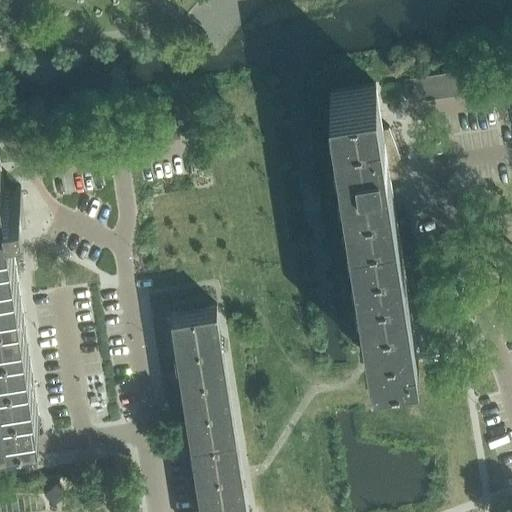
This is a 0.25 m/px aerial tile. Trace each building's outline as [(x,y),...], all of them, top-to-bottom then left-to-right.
[(511,85),(511,84),(511,83),(508,61),(497,63),(501,87),(502,86),(511,84),(511,85)] [(497,63),(486,65),(489,88),(490,88),(490,87),(500,86),(500,87),(501,87),(497,63)] [(486,65),(474,66),(478,90),(479,90),(479,89),(488,88),(489,88),(486,65)] [(474,66),(463,68),(466,92),(467,92),(467,91),(477,89),(477,90),(478,90),(474,66)] [(456,93),(465,91),(465,92),(466,92),(463,68),(451,70),(455,94),(456,93)] [(451,70),(440,72),(443,95),(444,95),(444,94),(454,93),(454,94),(455,94),(451,70)] [(440,72),(428,74),(432,97),(433,97),(433,96),(442,95),(442,96),(443,95),(440,72)] [(431,97),(432,97),(428,74),(417,75),(421,99),(422,99),(421,98),(431,97)] [(417,75),(405,77),(408,101),(410,101),(410,100),(419,98),(419,99),(421,99),(417,75)] [(388,160),(400,155),(389,125),(388,125),(389,126),(383,127),(376,82),(330,89),(333,107),(329,107),(331,118),(334,117),(372,359),(418,352),(391,181),(388,160)] [(177,113),(180,129),(190,128),(187,112),(177,113)] [(170,138),(170,137),(179,136),(179,137),(181,136),(180,129),(177,113),(165,115),(169,138),(170,138)] [(165,115),(154,117),(157,140),(158,140),(158,139),(168,138),(169,138),(165,115)] [(147,142),(147,141),(156,139),(156,140),(157,140),(154,117),(142,118),(146,142),(147,142)] [(135,143),(145,141),(145,142),(146,142),(142,118),(131,120),(134,144),(135,143)] [(133,144),(134,144),(131,120),(119,122),(123,145),(124,145),(124,144),(133,143),(133,144)] [(122,146),(123,145),(119,122),(108,124),(111,147),(112,147),(112,146),(122,145),(122,146)] [(101,149),(101,148),(110,147),(111,147),(108,124),(96,125),(100,149),(101,149)] [(99,149),(100,149),(96,125),(85,127),(89,151),(89,150),(99,148),(99,149)] [(87,151),(89,151),(85,127),(73,129),(77,153),(78,152),(87,150),(87,151)] [(67,154),(66,153),(76,152),(76,153),(77,153),(73,129),(62,131),(66,154),(67,154)] [(62,131),(50,133),(54,156),(55,156),(55,155),(64,154),(65,154),(66,154),(62,131)] [(50,133),(39,134),(43,158),(44,158),(44,157),(53,156),(54,156),(50,133)] [(32,159),(42,157),(42,158),(43,158),(39,134),(27,136),(30,160),(32,159)] [(10,187),(10,188),(5,188),(0,159),(0,418),(39,412),(8,210),(21,207),(20,201),(24,200),(21,185),(10,187)] [(249,511),(217,305),(217,303),(172,310),(203,511),(249,511)]
